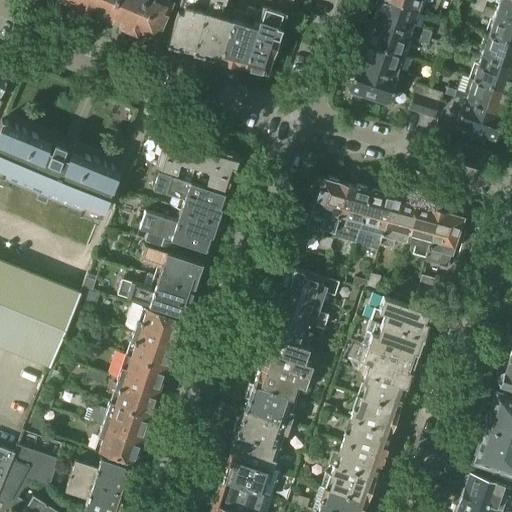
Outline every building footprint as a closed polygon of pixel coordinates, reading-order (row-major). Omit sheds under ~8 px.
[(69,0),(74,2),(72,8),(82,12),(86,0),(69,0)] [(94,11),(109,17),(115,0),(86,0),(82,12),(92,17),(94,11)] [(143,0),(115,0),(109,17),(122,22),(119,28),(129,32),(143,0)] [(171,0),(143,0),(129,32),(140,36),(142,31),(156,37),(171,0)] [(192,50),(193,50),(206,9),(209,0),(180,0),(167,42),(179,46),(180,51),(188,53),(192,50)] [(218,58),(219,58),(232,17),(231,17),(220,14),(224,0),(209,0),(206,9),(193,50),(205,54),(206,59),(213,61),(218,58)] [(377,6),(373,18),(409,31),(417,8),(393,0),(376,0),(376,4),(377,6)] [(393,0),(417,8),(419,0),(393,0)] [(511,0),(499,0),(496,10),(511,15),(511,0)] [(484,5),(475,2),(473,8),(482,11),(484,5)] [(262,5),(261,11),(245,64),(248,65),(248,67),(250,71),(258,73),(263,70),(263,69),(266,70),(272,51),(274,51),(277,50),(279,44),(277,41),(275,41),(284,12),(262,5)] [(237,62),(245,64),(261,11),(248,7),(244,20),(232,16),(231,17),(232,17),(219,58),(222,59),(221,60),(223,64),(233,67),(237,64),(237,62)] [(511,15),(496,10),(488,32),(511,40),(511,15)] [(402,53),(409,31),(373,18),(366,41),(402,53)] [(421,35),(429,37),(431,31),(423,28),(421,35)] [(511,40),(488,32),(480,55),(511,66),(511,40)] [(429,37),(421,35),(419,41),(427,44),(429,37)] [(366,41),(358,62),(395,74),(402,53),(366,41)] [(459,48),(469,51),(471,45),(461,42),(459,48)] [(469,51),(459,48),(457,53),(467,57),(469,51)] [(511,66),(480,55),(473,77),(511,91),(511,86),(511,66)] [(397,75),(395,74),(358,62),(356,61),(348,87),(352,88),(354,93),(362,96),(366,93),(388,101),(397,75)] [(0,90),(9,69),(0,65),(0,90)] [(405,79),(414,82),(417,75),(408,72),(405,79)] [(511,91),(473,77),(465,99),(501,112),(504,100),(508,100),(511,91)] [(422,112),(430,87),(418,83),(409,107),(422,112)] [(444,92),(454,95),(456,89),(446,86),(444,92)] [(430,87),(422,112),(435,116),(443,92),(430,87)] [(503,113),(501,112),(465,99),(463,98),(455,122),(478,130),(479,135),(487,138),(491,135),(495,136),(503,113)] [(115,183),(122,167),(92,154),(92,155),(73,147),(73,149),(66,146),(67,144),(55,140),(51,149),(47,147),(51,138),(33,130),(3,118),(0,125),(0,168),(103,211),(114,183),(115,183)] [(210,171),(207,179),(228,186),(234,167),(238,166),(241,158),(238,154),(239,151),(167,131),(158,162),(177,169),(181,159),(208,166),(210,171)] [(216,219),(217,217),(221,215),(224,208),(221,204),(226,190),(160,167),(154,184),(173,191),(169,203),(181,207),(216,219)] [(335,230),(348,183),(339,180),(338,177),(330,174),(327,177),(324,176),(317,197),(313,196),(311,205),(313,206),(309,223),(321,226),(335,230)] [(335,230),(333,235),(356,241),(357,236),(360,226),(370,189),(368,188),(368,185),(359,183),(356,185),(348,183),(335,230)] [(380,243),(393,195),(384,193),(383,189),(374,187),(372,189),(370,189),(360,226),(357,236),(367,239),(380,243)] [(402,198),(393,195),(380,243),(393,246),(396,236),(406,239),(416,202),(415,201),(414,198),(405,195),(402,198)] [(416,202),(406,239),(416,241),(413,252),(426,255),(440,208),(431,206),(430,203),(421,200),(418,202),(416,202)] [(218,224),(215,220),(216,219),(181,207),(177,219),(146,208),(140,225),(148,227),(144,237),(171,246),(174,236),(206,248),(211,232),(216,231),(218,224)] [(452,251),(454,243),(457,244),(459,237),(457,236),(464,215),(460,214),(459,211),(451,208),(448,211),(440,208),(426,255),(425,259),(447,265),(452,251)] [(108,225),(103,235),(114,238),(117,228),(108,225)] [(328,249),(332,237),(322,234),(318,246),(328,249)] [(162,264),(158,275),(193,287),(194,284),(197,283),(199,277),(197,274),(202,260),(145,241),(140,256),(162,264)] [(302,262),(323,269),(327,256),(307,249),(302,262)] [(0,343),(49,363),(79,289),(0,257),(0,343)] [(287,284),(285,289),(321,301),(325,290),(335,294),(340,280),(294,265),(291,273),(287,274),(285,282),(287,284)] [(368,284),(378,287),(381,274),(371,272),(368,284)] [(416,291),(429,294),(434,277),(421,274),(420,278),(416,291)] [(192,289),(193,287),(158,275),(154,287),(122,276),(117,291),(184,314),(189,299),(191,299),(194,292),(192,289)] [(92,288),(96,278),(87,276),(84,285),(92,288)] [(368,280),(355,276),(352,284),(359,286),(360,285),(363,283),(367,284),(368,280)] [(399,294),(414,298),(416,291),(420,278),(408,281),(403,279),(399,294)] [(93,298),(95,290),(84,286),(80,298),(87,301),(93,298)] [(318,310),(321,301),(285,289),(284,292),(281,292),(279,300),(281,303),(278,311),(324,327),(328,313),(318,310)] [(370,319),(423,337),(424,335),(425,335),(429,334),(432,327),(430,324),(428,323),(432,312),(385,296),(380,308),(375,306),(370,319)] [(344,297),(341,306),(352,310),(355,301),(344,297)] [(124,325),(134,329),(174,342),(178,330),(182,330),(184,324),(181,320),(183,317),(133,300),(124,325)] [(271,331),(270,334),(306,346),(306,345),(309,336),(319,340),(324,327),(278,311),(275,319),(272,320),(269,328),(271,331)] [(75,317),(70,329),(79,332),(84,321),(75,317)] [(368,344),(415,361),(418,351),(420,351),(424,350),(426,342),(424,339),(423,339),(423,337),(370,319),(367,330),(372,332),(368,344)] [(338,329),(344,331),(347,322),(341,320),(338,329)] [(171,352),(174,342),(134,329),(131,339),(135,340),(131,354),(166,366),(167,363),(171,362),(173,356),(171,352)] [(80,336),(68,332),(61,347),(73,352),(80,336)] [(306,346),(270,334),(262,358),(307,373),(311,362),(312,363),(316,360),(319,353),(317,349),(306,345),(306,346)] [(367,371),(407,384),(407,383),(409,384),(412,382),(415,375),(413,372),(411,371),(415,361),(368,344),(362,342),(354,366),(367,371)] [(165,368),(166,366),(131,354),(127,365),(122,364),(118,376),(158,390),(161,379),(166,378),(168,372),(165,368)] [(511,357),(508,356),(499,382),(511,386),(511,357)] [(304,384),(307,373),(262,358),(254,383),(291,395),(296,381),(304,384)] [(107,372),(88,366),(86,374),(104,381),(107,372)] [(56,382),(60,371),(53,369),(49,380),(56,382)] [(366,382),(362,396),(398,408),(407,384),(367,371),(363,381),(366,382)] [(119,388),(115,401),(150,414),(151,411),(155,410),(157,404),(154,400),(158,390),(118,376),(115,386),(119,388)] [(249,397),(245,407),(289,422),(293,411),(287,409),(291,395),(254,383),(250,381),(245,396),(249,397)] [(486,422),(485,424),(511,433),(511,395),(497,390),(491,409),(487,411),(485,418),(486,422)] [(398,408),(362,396),(357,408),(354,407),(350,418),(390,432),(398,408)] [(149,416),(150,414),(115,401),(112,410),(99,405),(93,408),(88,406),(84,417),(102,423),(142,437),(145,427),(149,426),(152,419),(149,416)] [(238,430),(237,431),(275,444),(280,430),(286,432),(289,422),(245,407),(242,416),(238,415),(233,429),(238,430)] [(45,417),(35,414),(32,424),(41,427),(45,417)] [(349,432),(345,442),(383,456),(387,445),(385,444),(390,432),(350,418),(346,431),(349,432)] [(103,435),(99,448),(134,460),(134,458),(139,458),(141,451),(138,447),(142,437),(102,423),(99,433),(103,435)] [(511,433),(485,424),(485,425),(482,428),(479,434),(481,438),(474,458),(511,470),(511,433)] [(229,454),(272,469),(275,458),(271,457),(275,444),(237,431),(229,454)] [(0,511),(7,511),(11,506),(18,495),(29,478),(48,486),(54,468),(58,457),(17,442),(14,450),(11,458),(0,483),(0,511)] [(381,463),(383,456),(345,442),(342,451),(333,448),(328,462),(334,464),(374,478),(379,462),(381,463)] [(0,483),(11,458),(14,450),(0,444),(0,483)] [(119,489),(124,491),(127,481),(132,479),(134,471),(132,467),(132,464),(102,454),(98,465),(76,457),(74,464),(71,473),(119,489)] [(280,472),(272,469),(229,454),(222,477),(221,478),(255,489),(263,491),(272,495),(280,472)] [(320,485),(365,501),(374,478),(334,464),(331,474),(325,472),(320,485)] [(464,489),(462,492),(510,509),(511,509),(511,496),(500,493),(504,481),(470,470),(464,489)] [(124,491),(119,489),(71,473),(66,488),(88,496),(84,507),(100,511),(120,511),(122,508),(120,503),(124,491)] [(216,486),(219,487),(214,502),(244,511),(255,511),(263,491),(255,489),(221,478),(222,477),(219,476),(216,486)] [(323,511),(322,511),(361,511),(365,501),(320,485),(316,498),(321,500),(318,510),(323,511)] [(508,511),(510,509),(462,492),(455,511),(508,511)] [(40,511),(47,502),(34,493),(28,501),(18,495),(11,506),(7,511),(40,511)] [(306,506),(309,498),(295,493),(292,501),(306,506)] [(59,511),(60,510),(47,502),(40,511),(59,511)] [(244,511),(214,502),(209,511),(244,511)]
